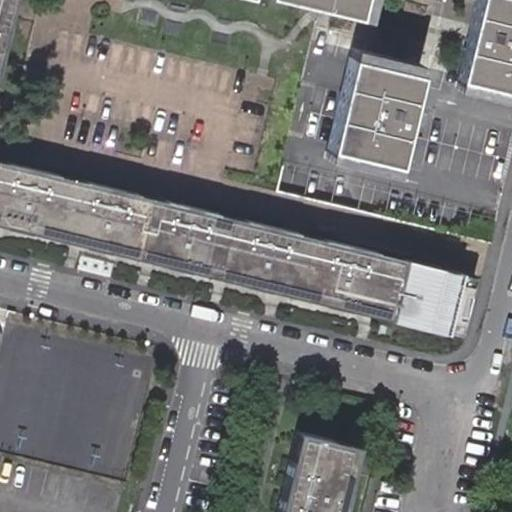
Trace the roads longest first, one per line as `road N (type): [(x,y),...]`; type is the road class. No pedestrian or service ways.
road 1 (residential): [(435,428),(419,389),(210,327)]
road 2 (residential): [(210,327),(0,277)]
road 3 (residential): [(210,327),(162,511)]
road 4 (residential): [(435,428),(486,361),(511,259)]
